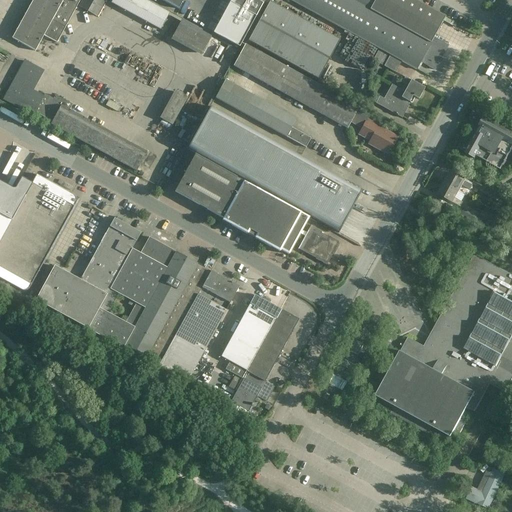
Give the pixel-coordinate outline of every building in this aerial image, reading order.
[(33,0),(13,38),(36,51),(44,37),(57,44),(80,0),(33,0)] [(141,0),(113,0),(111,4),(161,31),(169,15),(141,0)] [(163,0),(180,9),(184,0),(163,0)] [(231,0),(214,33),(217,35),(239,47),(264,0),(231,0)] [(412,0),(286,0),(379,51),(373,62),(395,74),(401,63),(416,71),(420,63),(435,71),(448,47),(434,39),(445,18),(412,0)] [(270,3),(248,42),(318,81),(340,41),(270,3)] [(182,20),(171,41),(201,57),(213,36),(182,20)] [(245,46),(234,67),(347,130),(359,109),(245,46)] [(25,63),(4,101),(23,111),(24,108),(53,123),(51,126),(137,172),(147,154),(62,108),(60,104),(45,96),(43,98),(33,93),(44,73),(25,63)] [(190,67),(185,74),(192,78),(196,71),(190,67)] [(391,87),(380,108),(402,119),(413,98),(419,101),(425,89),(404,78),(401,84),(407,87),(404,93),(391,87)] [(193,154),(173,192),(223,220),(222,222),(280,253),(281,251),(289,256),(309,219),(329,230),(352,188),(300,159),(311,140),(291,129),(296,120),(226,81),(216,98),(217,99),(192,145),(209,154),(205,161),(193,154)] [(175,92),(159,120),(173,126),(188,98),(175,92)] [(475,107),(468,120),(477,125),(484,112),(475,107)] [(182,112),(176,127),(184,130),(189,115),(182,112)] [(476,134),(465,154),(475,159),(476,157),(490,165),(501,171),(503,167),(504,167),(506,163),(510,156),(511,152),(511,151),(511,134),(485,119),(479,129),(480,129),(477,134),(476,134)] [(367,121),(359,136),(371,142),(369,145),(388,156),(398,139),(379,129),(380,128),(367,121)] [(74,148),(72,153),(96,164),(98,159),(74,148)] [(15,181),(20,168),(14,165),(9,179),(15,181)] [(444,184),(460,193),(463,187),(470,191),(473,187),(450,174),(444,184)] [(0,280),(21,292),(23,293),(26,293),(28,292),(30,290),(76,205),(77,203),(77,201),(76,198),(74,197),(34,175),(33,176),(36,178),(25,198),(14,192),(12,197),(0,190),(0,280)] [(475,180),(473,185),(494,197),(496,192),(475,180)] [(460,193),(444,184),(438,195),(461,208),(463,204),(456,200),(460,193)] [(465,209),(461,215),(475,223),(478,217),(465,209)] [(132,250),(141,234),(122,224),(123,221),(118,219),(117,221),(114,220),(81,282),(54,267),(35,302),(88,331),(132,250)] [(311,227),(298,251),(327,266),(339,243),(328,238),(321,234),(322,233),(311,227)] [(174,233),(169,242),(177,246),(182,237),(174,233)] [(140,255),(132,250),(88,331),(123,350),(176,253),(149,238),(140,255)] [(176,253),(123,350),(158,369),(211,273),(176,254),(176,253)] [(408,339),(376,397),(395,407),(390,415),(428,436),(432,428),(451,438),(455,431),(461,434),(467,423),(461,420),(467,408),(475,413),(487,391),(500,399),(504,392),(505,393),(511,381),(511,276),(475,256),(431,335),(433,336),(426,348),(408,339)] [(211,273),(158,369),(187,385),(187,384),(239,288),(211,273)] [(235,375),(242,379),(246,371),(248,372),(281,310),(269,304),(271,301),(266,298),(265,299),(264,298),(263,300),(254,295),(250,304),(250,305),(221,357),(229,361),(225,369),(235,375)] [(281,310),(248,372),(247,372),(248,373),(265,382),(281,353),(299,320),(281,310)] [(265,382),(248,373),(247,372),(248,372),(246,371),(242,379),(239,384),(230,402),(231,402),(230,403),(228,406),(246,416),(254,401),(257,402),(257,401),(255,400),(257,396),(267,402),(275,387),(265,382)] [(333,371),(328,380),(331,382),(336,373),(333,371)] [(219,396),(230,402),(239,384),(232,380),(229,386),(226,385),(219,396)] [(504,474),(494,469),(483,493),(472,488),(467,499),(488,509),(504,474)]
